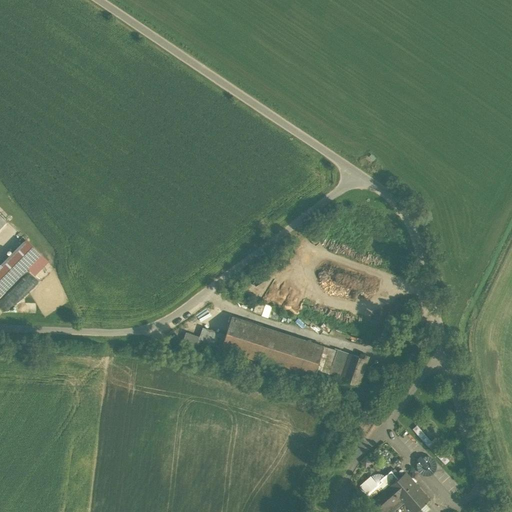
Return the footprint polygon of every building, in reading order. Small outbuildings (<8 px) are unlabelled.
[(0,295),(40,254),(26,240),(0,266),(0,295)] [(324,346),(232,317),(222,348),(314,378),(324,346)] [(336,348),(327,373),(342,378),(341,380),(358,385),(368,356),(362,353),(360,357),(336,348)] [(382,482),(366,496),(379,511),(414,511),(428,500),(405,473),(398,479),(391,471),(384,476),(380,480),(382,482)] [(360,489),(366,496),(382,482),(380,480),(384,476),(383,475),(382,475),(381,474),(380,474),(377,474),(375,474),(373,475),(360,486),(360,489)]
